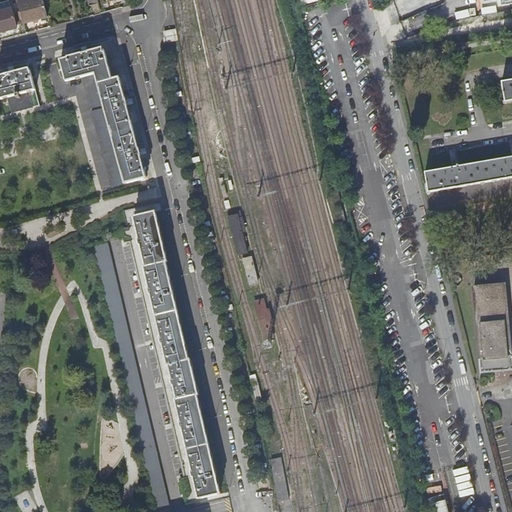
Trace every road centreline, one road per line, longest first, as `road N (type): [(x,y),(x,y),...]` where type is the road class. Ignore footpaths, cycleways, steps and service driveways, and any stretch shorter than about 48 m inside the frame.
road 1 (unclassified): [(362,0),(492,511)]
road 2 (residential): [(255,511),(179,188),(150,43),(154,13)]
road 3 (residential): [(0,53),(154,13)]
